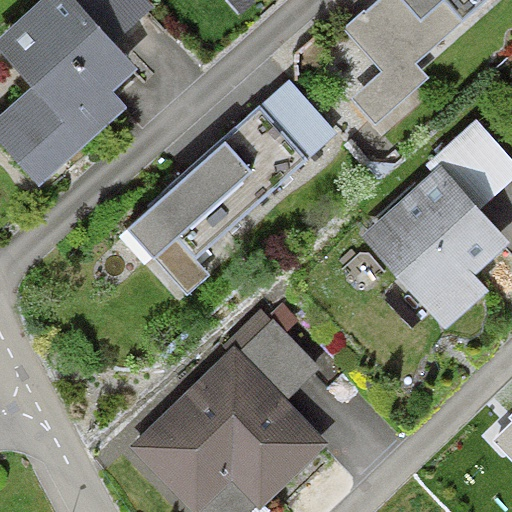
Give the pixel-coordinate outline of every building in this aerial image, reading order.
[(118,46),(77,0),(42,0),(0,38),(0,45),(37,87),(0,120),(0,145),(42,192),(126,117),(108,98),(140,69),(118,46)] [(77,0),(118,46),(157,11),(147,0),(77,0)] [(479,0),(412,0),(429,18),(448,1),(462,16),(479,0)] [(291,80),(263,106),(307,153),(312,159),(340,132),(291,80)] [(307,153),(263,106),(133,226),(160,255),(178,238),(196,257),(307,153)] [(442,166),(481,209),(511,180),(511,156),(480,121),(437,160),(442,166)] [(481,209),(442,166),(367,233),(451,326),(490,290),(475,274),(511,241),(481,209)] [(234,341),(291,400),(321,371),(265,312),(234,341)] [(291,400),(234,341),(131,445),(194,511),(255,511),(330,441),(291,400)]
